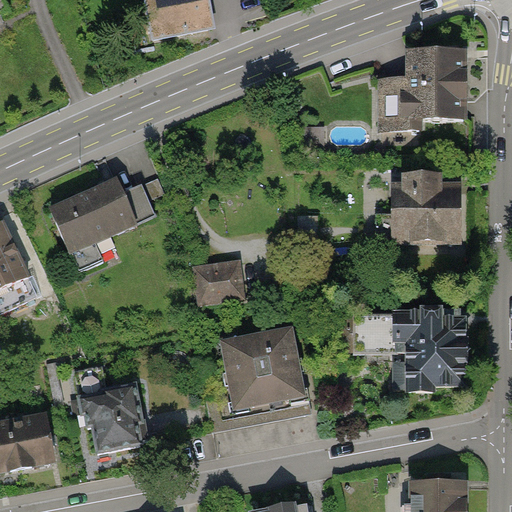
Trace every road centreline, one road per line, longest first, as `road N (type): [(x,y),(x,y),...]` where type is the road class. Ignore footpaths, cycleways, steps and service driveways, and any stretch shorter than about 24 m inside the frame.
road 1 (primary): [(421,0),(0,173)]
road 2 (residential): [(501,429),(68,511)]
road 3 (residential): [(505,113),(501,429)]
